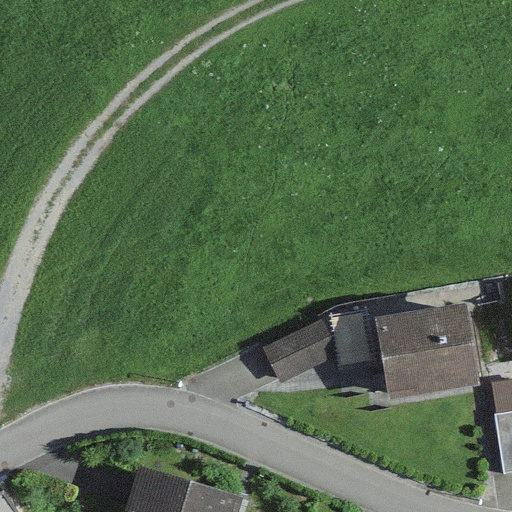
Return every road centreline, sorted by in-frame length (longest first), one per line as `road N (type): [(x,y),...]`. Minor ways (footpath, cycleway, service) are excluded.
road 1 (track): [(0,339),(56,203),(137,101),(253,16),(298,0)]
road 2 (residential): [(0,458),(116,406),(208,420),(414,511)]
